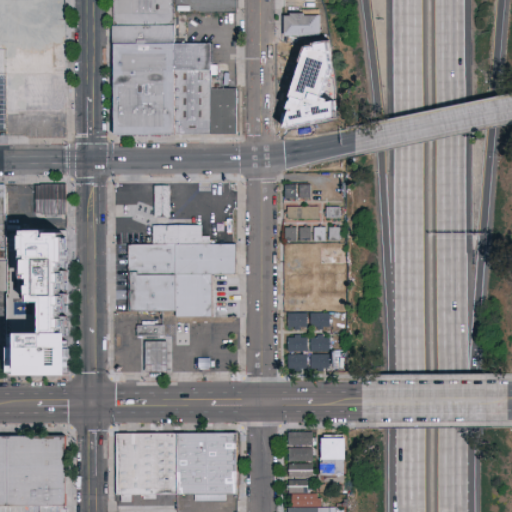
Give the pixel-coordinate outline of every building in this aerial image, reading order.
[(217,45),(217,66),(222,66),(222,77),(214,78),(215,91),(239,91),(240,136),(155,137),(118,137),(117,23),(116,0),(177,0),(177,14),(178,46),(217,45)] [(303,10),(303,14),(318,13),(318,34),(281,34),(280,14),(288,14),(288,11),(303,10)] [(58,42),(1,42),(1,27),(0,27),(0,109),(58,109),(58,42)] [(312,47),(296,96),(300,100),(294,126),(343,115),(342,99),(334,101),(329,95),(338,66),(336,41),(312,47)] [(311,183),(280,182),(280,197),(310,197),(311,183)] [(8,232),(8,250),(1,250),(1,259),(1,263),(0,263),(0,185),(7,185),(8,198),(8,232)] [(168,216),(153,216),(154,185),(169,185),(168,216)] [(69,219),(39,219),(38,198),(38,186),(69,187),(69,198),(69,219)] [(320,239),(319,225),(279,226),(280,240),(320,239)] [(334,226),(324,225),(323,238),(334,238),(334,226)] [(17,370),(71,370),(70,227),(17,227),(17,370)] [(180,247),(156,246),(157,229),(206,228),(206,239),(213,239),(214,246),(180,247)] [(180,258),(180,278),(156,278),(131,278),(132,258),(132,248),(156,247),(180,247),(180,258)] [(217,278),(215,278),(180,278),(180,258),(180,247),(217,247),(239,247),(239,257),(239,277),(217,278)] [(0,263),(1,263),(9,264),(8,292),(0,292),(0,263)] [(157,315),(134,316),(134,279),(156,279),(180,278),(179,314),(157,315)] [(216,319),(180,320),(180,319),(180,278),(215,278),(216,318),(216,319)] [(155,337),(137,337),(137,326),(155,326),(166,326),(166,337),(155,337)] [(157,373),(150,373),(149,344),(157,344),(171,344),(171,373),(157,373)] [(309,430),(282,430),(282,444),(309,445),(309,430)] [(158,498),(120,498),(120,441),(120,437),(158,437),(180,437),(180,441),(181,497),(158,498)] [(219,497),(181,497),(180,441),(180,437),(218,437),(241,437),(241,440),(242,497),(219,497)] [(311,475),(335,475),(333,437),(310,438),(311,475)] [(0,510),(0,440),(37,441),(70,441),(70,502),(70,510),(37,510),(0,510)] [(283,460),(309,460),(309,446),(283,446),(283,460)] [(307,462),(283,462),(283,476),(308,476),(307,462)] [(302,478),(282,479),(283,492),(303,491),(302,478)] [(285,506),(315,505),(315,492),(285,493),(285,506)]
